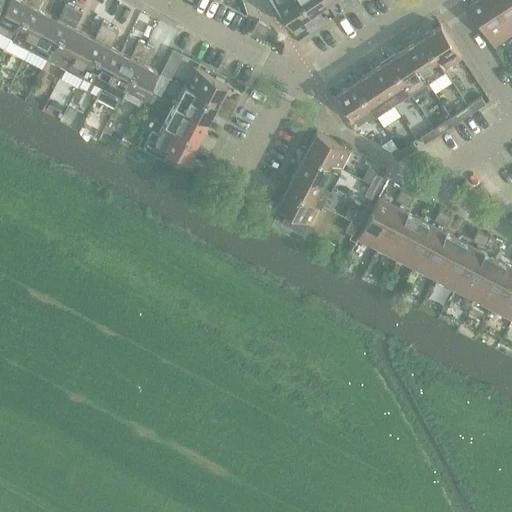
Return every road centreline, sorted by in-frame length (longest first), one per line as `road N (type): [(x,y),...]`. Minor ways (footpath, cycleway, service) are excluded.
road 1 (residential): [(427,0),(311,76),(296,69)]
road 2 (residential): [(296,69),(163,0)]
road 3 (residential): [(238,182),(296,69)]
road 4 (residential): [(511,105),(444,0)]
